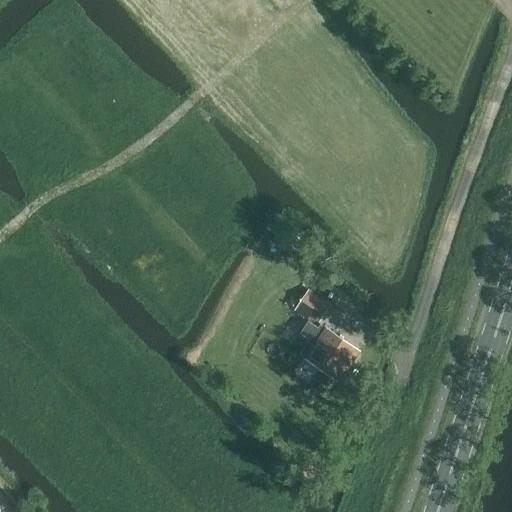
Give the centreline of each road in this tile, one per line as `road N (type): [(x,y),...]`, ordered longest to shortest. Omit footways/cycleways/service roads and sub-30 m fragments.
road 1 (track): [(0,239),(43,198),(106,171),(155,134),(214,85),(250,40)]
road 2 (primary): [(436,511),(511,289)]
